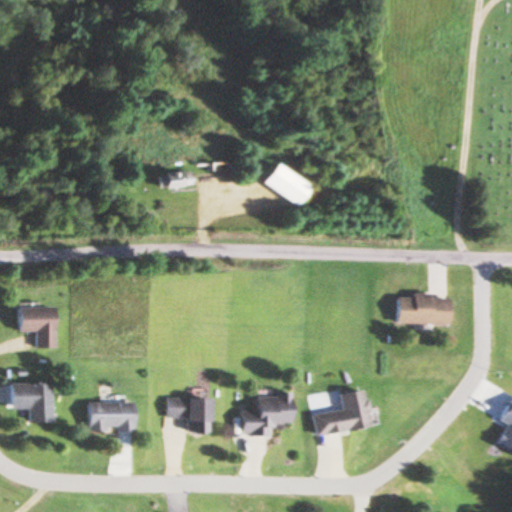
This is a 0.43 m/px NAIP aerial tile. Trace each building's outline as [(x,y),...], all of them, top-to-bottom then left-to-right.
[(153,187),(186,187),(186,173),(153,173),(153,187)] [(389,295),(389,324),(441,324),(442,296),(389,295)] [(48,307),(12,308),(12,332),(31,331),(31,349),(49,348),(48,307)] [(2,409),(21,409),(21,422),(45,422),(45,383),(2,383),(2,409)] [(362,428),(357,390),(333,393),(335,411),(307,414),(310,434),(362,428)] [(262,436),(262,425),(283,425),(284,393),(269,393),(269,397),(250,397),(250,412),(234,411),(234,435),(262,436)] [(202,398),(159,398),(159,418),(179,418),(179,433),(202,433),(202,398)] [(125,430),(125,402),(80,402),(80,430),(125,430)]
